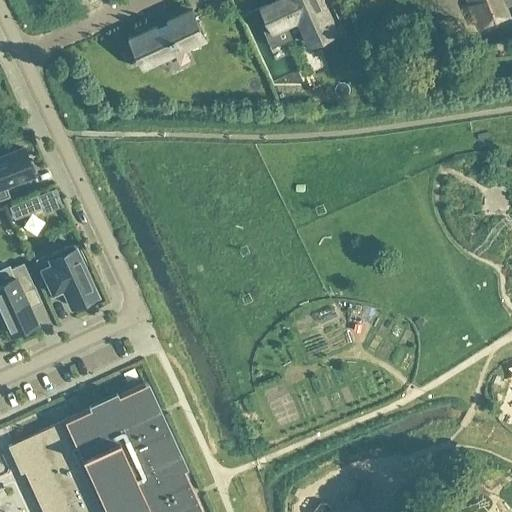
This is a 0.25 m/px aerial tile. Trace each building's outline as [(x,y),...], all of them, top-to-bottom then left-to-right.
[(227,0),(219,4),(223,12),(232,8),(227,0)] [(297,20),(308,44),(337,30),(323,0),(274,0),(262,6),(274,31),(297,20)] [(511,0),(466,0),(478,28),(508,16),(503,3),(511,0)] [(339,1),(331,4),(337,19),(345,15),(339,1)] [(190,10),(131,37),(145,67),(204,40),(190,10)] [(0,199),(9,196),(4,184),(36,172),(31,160),(27,161),(22,147),(0,155),(0,199)] [(8,209),(15,227),(44,216),(37,197),(8,209)] [(37,260),(51,292),(62,288),(70,305),(75,303),(77,308),(93,301),(91,295),(95,293),(83,266),(86,264),(79,248),(75,250),(72,244),(37,260)] [(21,293),(34,287),(22,263),(9,269),(13,278),(0,284),(0,313),(10,334),(11,334),(10,332),(33,322),(34,323),(35,322),(21,293)] [(133,368),(122,373),(125,381),(136,376),(133,368)] [(202,511),(182,469),(186,467),(147,381),(117,395),(115,391),(87,404),(89,408),(11,444),(7,446),(20,473),(23,471),(41,511),(202,511)]
